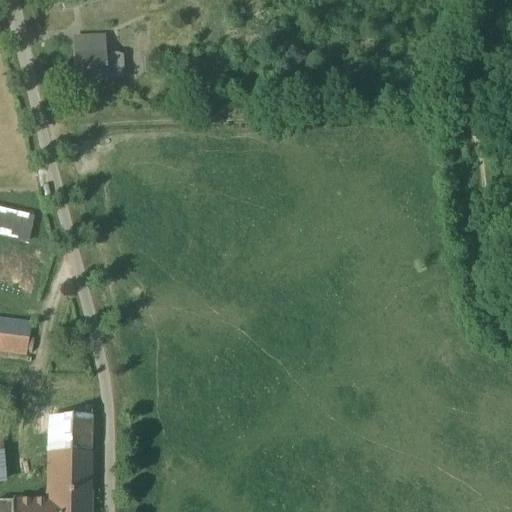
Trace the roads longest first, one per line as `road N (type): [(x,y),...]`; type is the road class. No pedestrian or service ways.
road 1 (track): [(511,307),(491,291),(482,165),(460,116),(40,122)]
road 2 (unclassified): [(105,511),(95,330),(9,0)]
